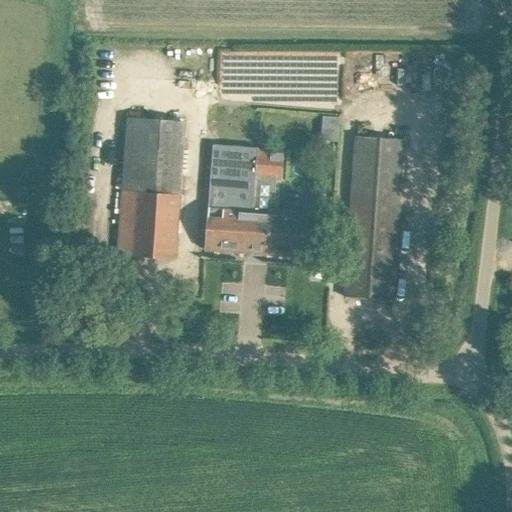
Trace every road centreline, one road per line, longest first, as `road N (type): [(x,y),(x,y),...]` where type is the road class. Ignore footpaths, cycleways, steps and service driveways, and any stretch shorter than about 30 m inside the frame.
road 1 (unclassified): [(0,352),(50,347),(289,361),(471,389)]
road 2 (unclassified): [(471,389),(511,64)]
road 3 (unclassified): [(511,508),(493,408),(471,389)]
